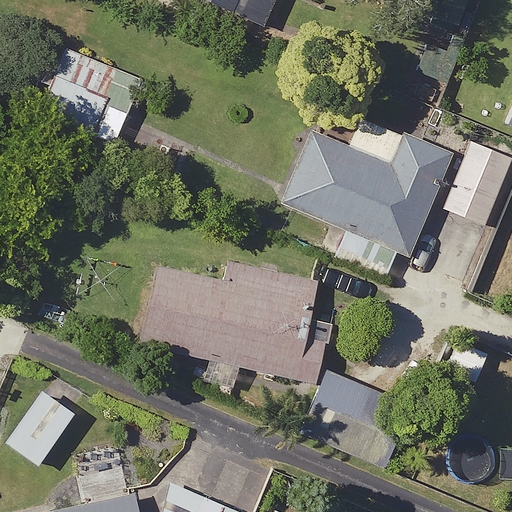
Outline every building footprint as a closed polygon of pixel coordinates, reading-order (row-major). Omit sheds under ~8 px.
[(193,0),(264,27),(273,0),(193,0)] [(145,86),(116,72),(101,102),(59,81),(40,119),(112,153),(145,86)] [(459,146),(408,123),(400,141),(363,125),(351,154),(314,137),(283,207),(348,236),(338,258),(397,284),(459,146)] [(511,165),(511,162),(471,147),(444,214),(486,231),(511,165)] [(331,316),(313,312),(319,287),(232,267),(227,288),(161,273),(144,349),(288,383),(320,390),(331,344),(325,343),(331,316)] [(384,402),(331,378),(305,436),(357,460),(384,402)] [(78,421),(45,398),(8,448),(42,472),(78,421)] [(235,511),(175,487),(164,511),(235,511)] [(134,511),(131,498),(69,511),(134,511)]
